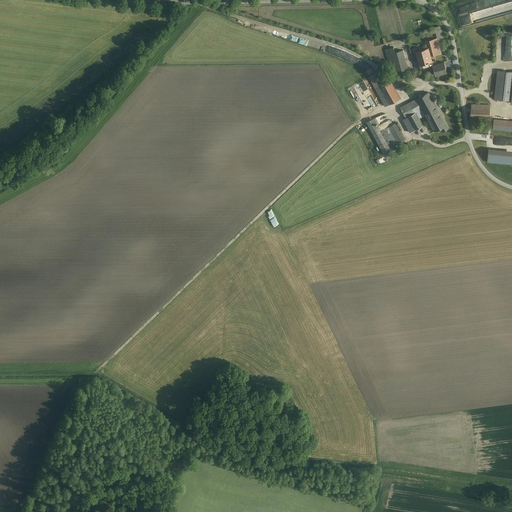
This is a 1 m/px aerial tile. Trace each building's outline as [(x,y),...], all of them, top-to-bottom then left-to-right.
[(460,14),(463,25),(501,15),(498,4),(482,9),(480,0),(473,0),(457,4),(458,11),(462,10),(462,11),(467,10),(467,8),(471,7),(473,11),(470,12),(470,13),(468,14),(468,12),(460,14)] [(427,48),(429,48),(431,56),(442,53),(437,38),(425,41),(427,48)] [(409,71),(403,50),(395,52),(393,47),(385,49),(391,72),(399,70),(400,74),(409,71)] [(427,48),(415,51),(419,65),(432,61),(431,56),(429,48),(427,48)] [(447,72),(444,62),(433,65),(435,76),(447,72)] [(511,69),(497,69),(494,98),(511,99),(511,69)] [(385,107),(401,98),(390,79),(382,83),(377,73),(369,77),(385,107)] [(363,89),(368,87),(364,80),(359,82),(363,89)] [(362,89),(357,89),(358,108),(368,108),(368,96),(362,97),(362,89)] [(448,128),(428,92),(417,98),(423,109),(435,131),(441,127),(443,131),(448,128)] [(416,113),(423,109),(417,98),(400,108),(406,118),(403,119),(410,133),(423,126),(416,113)] [(470,114),(490,115),(490,103),(471,102),(470,114)] [(511,126),(511,118),(494,118),(494,126),(511,126)] [(405,139),(396,123),(388,127),(397,144),(405,139)] [(490,162),(511,163),(511,149),(491,148),(490,162)] [(381,163),(388,160),(386,155),(379,158),(381,163)]
